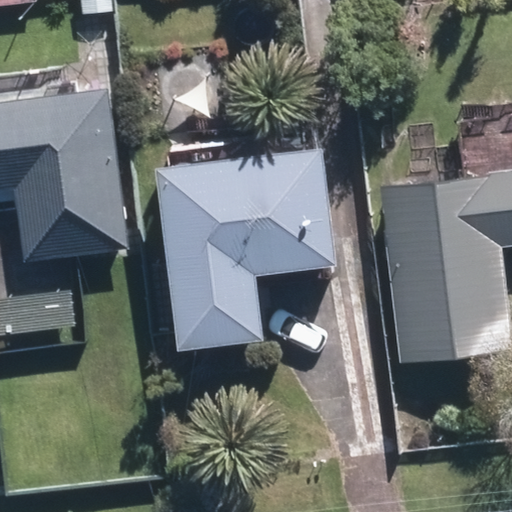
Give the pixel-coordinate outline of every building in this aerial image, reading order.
[(112,0),(89,0),(89,9),(113,9),(112,0)] [(339,60),(336,0),(308,0),(312,61),(339,60)] [(218,46),(159,52),(166,124),(224,119),(218,46)] [(127,241),(110,90),(0,102),(0,183),(25,181),(33,251),(127,241)] [(323,150),(168,167),(187,337),(262,329),(254,261),(334,252),(323,150)] [(511,235),(511,172),(392,182),(406,349),(506,341),(498,237),(511,235)] [(73,293),(6,299),(8,328),(76,322),(73,293)]
